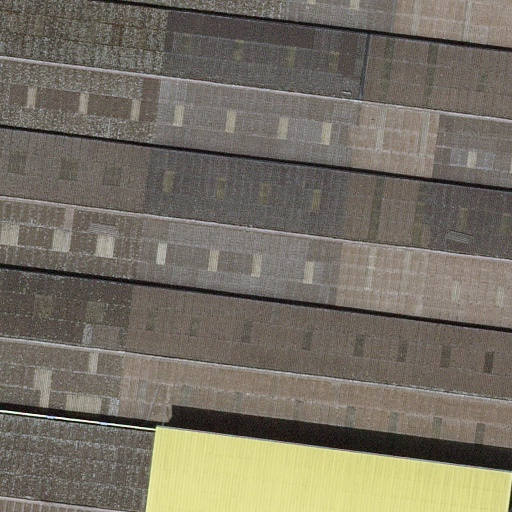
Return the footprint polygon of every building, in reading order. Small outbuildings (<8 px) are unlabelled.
[(511,0),(0,0),(0,7),(511,72),(511,0)] [(511,72),(0,7),(0,140),(511,205),(511,72)] [(0,293),(511,350),(511,205),(0,140),(0,293)] [(0,419),(163,439),(511,482),(511,350),(0,293),(0,419)] [(153,511),(163,439),(0,419),(0,511),(153,511)] [(509,511),(511,496),(511,482),(163,439),(153,511),(509,511)]
